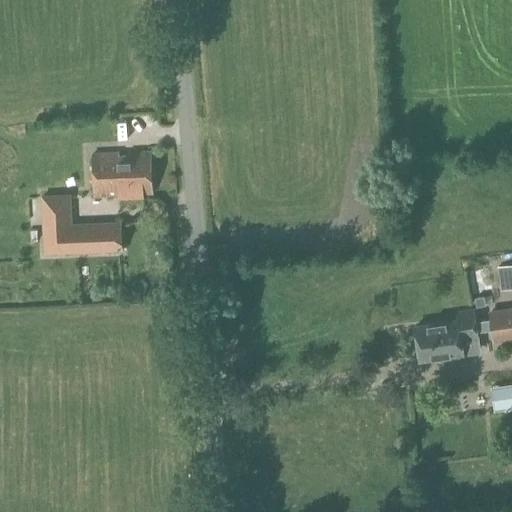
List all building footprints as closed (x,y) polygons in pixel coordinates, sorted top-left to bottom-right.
[(144,197),(144,194),(152,194),(150,152),(94,155),(95,196),(119,194),(119,198),(144,197)] [(71,197),(42,198),(44,256),(117,254),(116,225),(72,227),(71,197)] [(511,266),(498,268),(502,290),(511,289),(511,266)] [(458,320),(415,326),(420,362),(438,360),(439,362),(464,359),(462,339),(477,337),(476,333),(492,331),(494,341),(511,338),(511,309),(489,313),(491,321),(474,323),(473,313),(457,315),(458,320)] [(511,384),(492,388),(495,411),(511,408),(511,384)]
